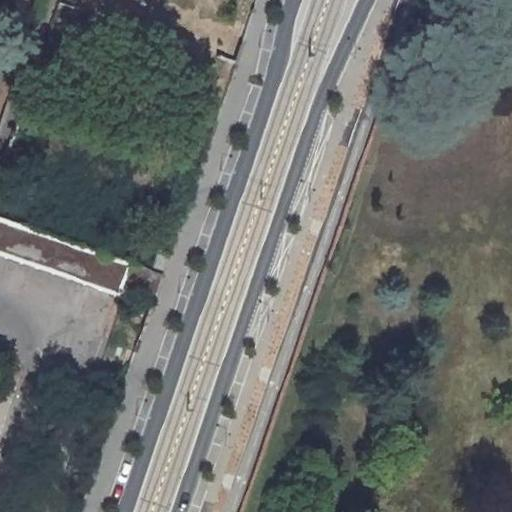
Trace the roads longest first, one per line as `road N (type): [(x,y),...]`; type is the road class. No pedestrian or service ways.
road 1 (secondary): [(181,511),(322,96),(367,0)]
road 2 (secondary): [(294,0),(126,511)]
